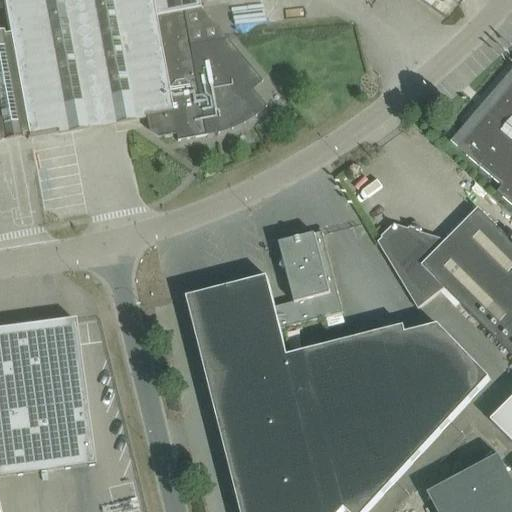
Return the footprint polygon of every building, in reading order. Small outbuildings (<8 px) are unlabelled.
[(198,0),(2,0),(9,35),(0,36),(0,140),(27,136),(28,139),(151,117),(153,129),(159,134),(175,131),(177,142),(206,136),(206,134),(217,132),(218,134),(219,134),(219,131),(230,128),(231,130),(232,130),(232,127),(242,122),(244,124),(245,124),(243,121),(254,115),(255,117),(256,116),(255,114),(264,106),(265,108),(266,107),(250,89),(260,81),(261,83),(262,82),(226,39),(190,46),(183,12),(200,9),(198,0)] [(511,87),(459,149),(503,187),(498,193),(511,205),(511,87)] [(395,227),(378,244),(419,310),(440,294),(456,309),(461,305),(511,355),(511,240),(511,242),(493,224),(479,210),(447,243),(421,235),(422,231),(410,227),(409,231),(395,227)] [(343,314),(328,253),(323,234),(280,244),(284,261),(280,268),(287,272),(295,303),(276,308),(268,279),(189,300),(242,511),(344,511),(346,510),(348,511),(369,511),(491,380),(440,327),(407,336),(405,328),(289,358),(281,330),(343,314)] [(0,478),(95,466),(75,321),(0,330),(0,478)] [(511,402),(507,407),(492,423),(510,441),(511,442),(511,402)] [(511,511),(511,479),(500,458),(429,496),(438,511),(511,511)]
